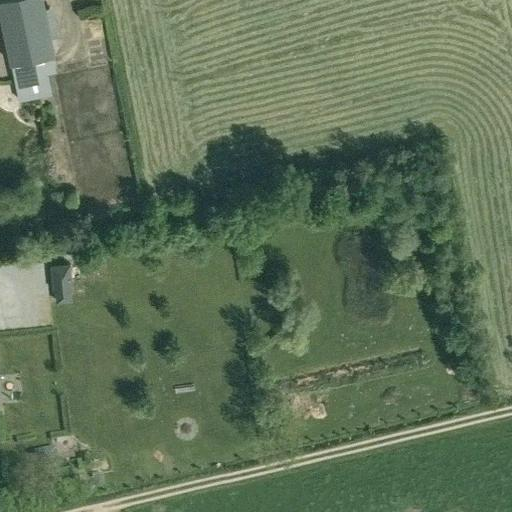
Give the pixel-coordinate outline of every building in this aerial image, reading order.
[(0,0),(0,19),(9,62),(10,62),(52,54),(55,53),(43,0),(0,0)] [(62,256),(64,262),(77,258),(70,235),(32,246),(37,263),(62,256)] [(55,290),(73,288),(70,262),(52,264),(55,290)] [(59,467),(56,450),(34,454),(38,471),(59,467)] [(87,492),(86,480),(76,481),(77,493),(87,492)]
